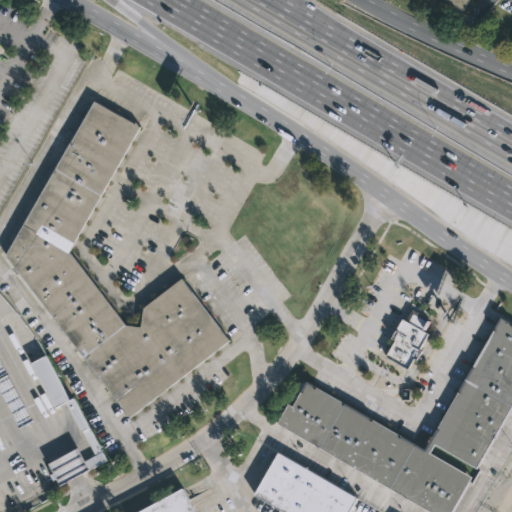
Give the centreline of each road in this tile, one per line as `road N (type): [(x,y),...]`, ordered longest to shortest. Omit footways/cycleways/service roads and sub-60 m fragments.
road 1 (secondary): [(67,0),(290,133),(511,282)]
road 2 (residential): [(82,511),(179,459),(261,392),(322,309),(383,194)]
road 3 (motorway): [(164,0),(511,201)]
road 4 (motorway): [(446,103),(256,0)]
road 5 (motorway): [(111,0),(267,119)]
road 6 (motorway): [(446,103),(301,0)]
road 7 (secondary): [(511,72),(361,0)]
